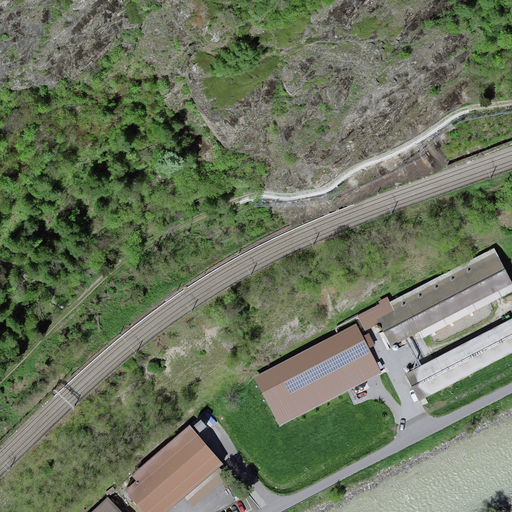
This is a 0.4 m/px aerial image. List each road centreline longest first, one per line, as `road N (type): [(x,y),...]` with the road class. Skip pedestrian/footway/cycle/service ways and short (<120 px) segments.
road 1 (track): [(511,104),(460,106),(313,193),(258,192),(152,241),(105,274),(0,380)]
road 2 (unclassified): [(275,511),(511,389)]
